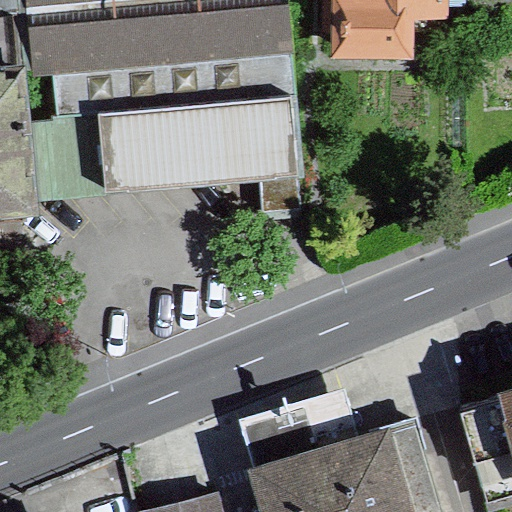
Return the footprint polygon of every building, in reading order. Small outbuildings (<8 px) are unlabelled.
[(261,211),(301,207),(285,0),(0,0),(0,202),(30,200),(29,191),(258,171),(261,211)] [(441,0),(324,0),(324,30),(337,30),(337,47),(407,47),(408,13),(441,14),(441,0)] [(440,511),(413,419),(387,426),(360,434),(344,377),(268,400),(281,458),(255,465),(267,505),(254,508),(254,511),(440,511)] [(511,389),(460,405),(486,498),(511,490),(511,389)] [(143,510),(143,511),(219,511),(215,492),(143,510)]
